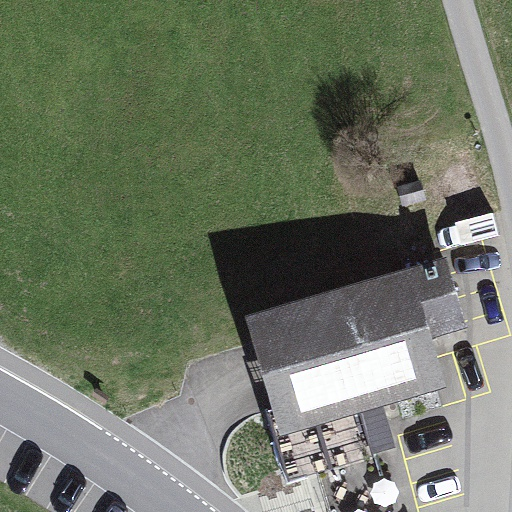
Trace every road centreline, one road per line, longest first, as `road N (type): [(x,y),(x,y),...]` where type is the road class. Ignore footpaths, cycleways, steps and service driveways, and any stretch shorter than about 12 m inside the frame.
road 1 (tertiary): [(177,511),(0,396)]
road 2 (unclassified): [(511,182),(462,0)]
